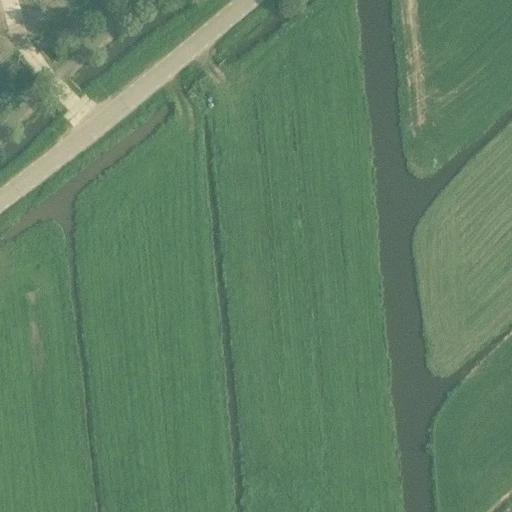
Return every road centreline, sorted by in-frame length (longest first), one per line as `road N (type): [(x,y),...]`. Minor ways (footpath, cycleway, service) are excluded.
road 1 (unclassified): [(0,201),(249,0)]
road 2 (unclassified): [(0,133),(146,0)]
